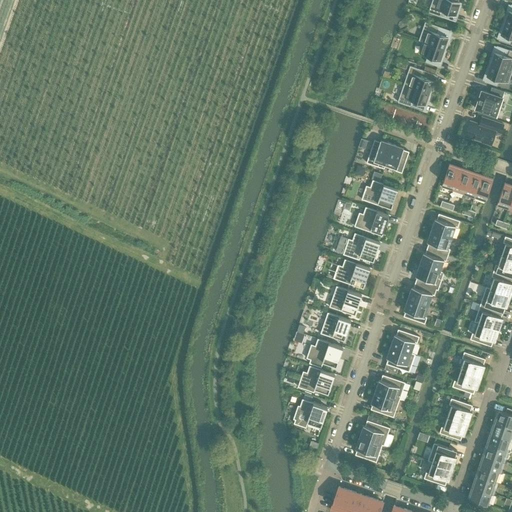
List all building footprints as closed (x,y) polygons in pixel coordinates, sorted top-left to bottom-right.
[(432,0),(428,12),(455,21),(456,20),(454,20),(457,9),(459,10),(462,3),(457,1),(457,0),(432,0)] [(503,20),(503,21),(511,24),(511,4),(507,15),(505,15),(503,20)] [(511,24),(503,21),(501,28),(503,28),(502,31),(499,40),(511,44),(511,24)] [(425,22),(420,38),(447,47),(448,42),(446,42),(450,30),(425,22)] [(447,47),(420,38),(419,40),(423,42),(419,53),(427,56),(425,62),(438,66),(441,58),(442,55),(444,56),(446,48),(447,47)] [(491,56),(489,63),(511,70),(511,50),(497,45),(495,51),(493,57),(491,56)] [(511,70),(489,63),(488,64),(487,69),(488,70),(485,82),(497,86),(500,79),(508,82),(511,72),(511,71),(511,70)] [(410,66),(404,83),(431,92),(433,86),(431,86),(435,74),(410,66)] [(431,92),(404,83),(398,102),(423,110),(426,102),(427,99),(429,99),(431,92)] [(475,108),(496,115),(504,91),(493,87),(491,93),(482,90),(475,108)] [(471,121),(466,136),(490,144),(490,145),(490,144),(495,131),(501,133),(504,124),(485,118),(483,117),(481,116),(478,123),(471,121)] [(367,162),(384,168),(392,144),(386,142),(381,140),(380,141),(374,139),(373,144),(367,162)] [(392,144),(384,168),(386,165),(396,168),(395,170),(402,173),(409,151),(404,149),(404,148),(398,146),(395,144),(392,144)] [(356,171),(363,175),(367,167),(359,164),(356,171)] [(452,190),(453,190),(460,167),(449,164),(441,186),(442,187),(442,186),(452,189),(452,190)] [(463,194),(471,171),(460,167),(453,190),(463,193),(463,194)] [(474,197),(474,198),(482,175),(471,171),(463,194),(464,194),(464,193),(474,197)] [(482,175),(474,198),(475,198),(475,197),(485,201),(486,201),(493,179),(482,175)] [(398,189),(398,188),(373,179),(370,186),(366,185),(362,199),(378,204),(378,203),(392,207),(394,200),(398,189)] [(508,209),(511,197),(511,185),(505,183),(504,183),(497,205),(508,208),(508,209)] [(363,213),(359,212),(354,226),(371,232),(371,230),(382,234),(385,227),(389,215),(366,206),(363,213)] [(433,224),(431,230),(452,237),(455,226),(458,227),(460,220),(439,213),(437,219),(435,218),(433,224)] [(429,242),(427,248),(448,255),(450,249),(448,248),(452,237),(431,230),(429,236),(427,242),(429,242)] [(380,242),(380,241),(355,232),(352,239),(348,238),(343,254),(359,259),(360,256),(374,260),(376,253),(380,242)] [(505,243),(502,254),(511,257),(511,238),(505,236),(503,242),(505,243)] [(421,258),(419,264),(444,272),(440,271),(444,260),(446,261),(448,255),(427,248),(425,253),(423,252),(421,258)] [(496,264),(493,270),(511,276),(511,257),(502,254),(498,265),(496,264)] [(345,259),(342,266),(338,264),(334,278),(350,284),(350,282),(364,287),(366,279),(370,268),(370,267),(345,259)] [(417,276),(415,282),(438,289),(444,272),(419,264),(417,270),(415,276),(417,276)] [(486,286),(486,287),(511,295),(511,291),(511,276),(493,270),(491,276),(494,277),(490,288),(486,286)] [(410,292),(408,298),(428,305),(432,294),(434,295),(436,289),(438,290),(438,289),(415,282),(413,287),(412,286),(410,292)] [(362,294),(336,285),(329,306),(342,311),(342,309),(355,313),(358,306),(362,295),(362,294)] [(486,287),(480,304),(503,312),(505,306),(507,307),(509,301),(511,295),(486,287)] [(428,305),(408,298),(406,304),(404,310),(405,310),(403,316),(425,323),(427,317),(425,316),(428,305)] [(480,304),(474,321),(499,329),(501,323),(503,317),(501,317),(503,312),(480,304)] [(320,333),(333,337),(333,335),(345,339),(347,332),(351,321),(351,320),(328,312),(320,333)] [(499,329),(474,321),(478,323),(475,333),(472,332),(470,339),(491,346),(493,340),(495,341),(497,335),(499,329)] [(300,332),(306,334),(308,328),(302,326),(300,332)] [(392,340),(390,346),(415,354),(411,352),(415,342),(417,343),(419,336),(398,329),(396,334),(394,334),(392,340)] [(311,344),(306,358),(310,359),(309,363),(321,367),(323,362),(337,366),(339,359),(343,348),(343,347),(318,338),(315,345),(311,344)] [(415,354),(390,346),(388,351),(386,357),(388,358),(386,364),(409,371),(415,354)] [(464,359),(460,370),(481,377),(483,371),(485,365),(483,364),(485,359),(464,351),(462,358),(464,359)] [(303,371),(298,386),(314,392),(315,388),(328,393),(331,386),(335,375),(335,374),(309,365),(307,372),(303,371)] [(481,377),(460,370),(457,380),(454,380),(452,386),(474,393),(475,388),(477,388),(479,382),(481,377)] [(377,385),(375,391),(400,399),(405,382),(383,374),(381,380),(379,379),(377,385)] [(400,399),(375,391),(373,397),(371,403),(373,403),(371,409),(394,417),(400,399)] [(328,408),(328,407),(302,398),(300,405),(298,405),(293,419),(295,419),(294,423),(306,427),(308,422),(321,426),(324,419),(328,408)] [(451,405),(448,416),(468,423),(470,417),(472,411),(471,411),(473,405),(451,398),(449,404),(451,405)] [(493,418),(492,420),(511,427),(511,414),(500,410),(497,419),(493,418)] [(468,423),(448,416),(444,427),(441,426),(439,433),(461,440),(463,434),(464,435),(466,429),(468,423)] [(361,431),(359,436),(384,445),(390,427),(367,420),(365,425),(363,425),(361,431)] [(495,425),(492,433),(509,439),(511,431),(511,427),(492,420),(491,423),(495,425)] [(418,437),(428,441),(430,434),(420,431),(418,437)] [(485,439),(484,442),(510,451),(511,449),(506,448),(509,439),(492,433),(489,441),(485,439)] [(384,445),(359,436),(357,442),(355,448),(357,449),(355,454),(376,462),(382,445),(384,445)] [(487,446),(485,454),(502,460),(505,451),(509,452),(510,451),(484,442),(483,445),(487,446)] [(434,443),(428,460),(453,468),(455,462),(457,456),(455,456),(457,450),(434,443)] [(478,461),(477,464),(503,472),(503,471),(499,469),(502,460),(485,454),(482,462),(478,461)] [(453,468),(428,460),(432,462),(428,472),(426,472),(424,478),(445,485),(447,480),(449,480),(451,474),(453,468)] [(480,468),(477,476),(495,482),(498,473),(502,474),(503,472),(477,464),(476,466),(480,468)] [(471,482),(470,485),(495,494),(496,492),(492,491),(495,482),(477,476),(475,484),(471,482)] [(495,494),(470,485),(469,488),(473,489),(470,498),(487,504),(491,494),(495,496),(495,494)] [(331,509),(339,511),(342,511),(350,490),(339,486),(331,509)] [(342,511),(354,511),(361,494),(350,490),(342,511)] [(354,511),(366,511),(372,497),(361,494),(354,511)] [(372,497),(366,511),(379,511),(383,501),(382,501),(372,497)]
